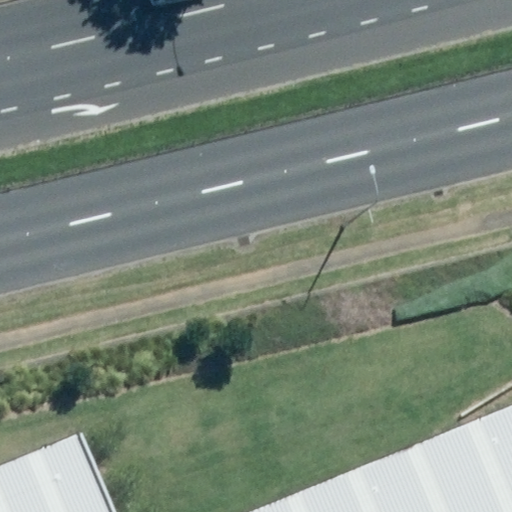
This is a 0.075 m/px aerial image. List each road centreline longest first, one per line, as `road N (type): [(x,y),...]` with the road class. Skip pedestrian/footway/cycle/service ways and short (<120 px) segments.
road 1 (primary): [(511,132),(223,214),(0,265)]
road 2 (primary): [(0,61),(266,0)]
